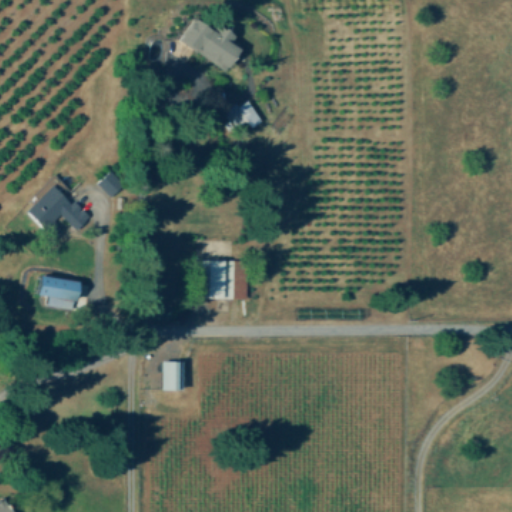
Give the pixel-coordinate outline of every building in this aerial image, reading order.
[(176,39),(225,68),(238,47),(229,41),(234,33),(219,24),(215,31),(190,16),(176,39)] [(247,126),(258,119),(244,97),(222,112),(231,126),(243,119),(247,126)] [(95,182),(109,195),(121,182),(107,169),(95,182)] [(26,209),(44,228),(60,212),(76,228),(89,214),(73,199),(70,201),(52,183),(26,209)] [(197,297),(242,296),(242,258),(196,259),(197,297)] [(34,293),(46,295),(45,303),(72,308),(76,280),(37,274),(34,293)] [(181,360),(161,360),(160,388),(181,389),(181,360)] [(0,511),(12,511),(3,495),(0,496),(0,511)]
